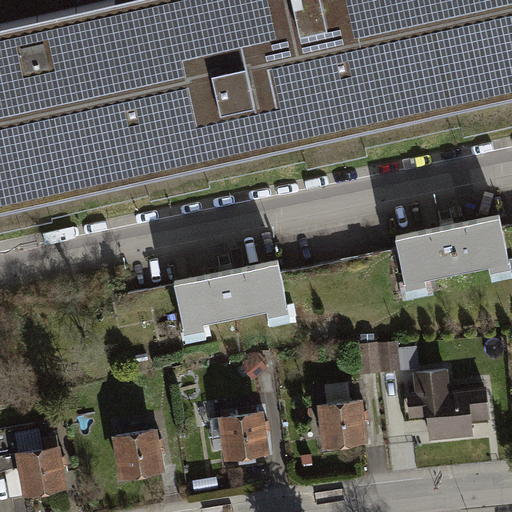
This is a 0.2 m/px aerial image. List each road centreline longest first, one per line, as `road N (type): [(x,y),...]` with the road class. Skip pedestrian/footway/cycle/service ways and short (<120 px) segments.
road 1 (residential): [(0,270),(511,166)]
road 2 (tertiary): [(511,490),(312,511)]
